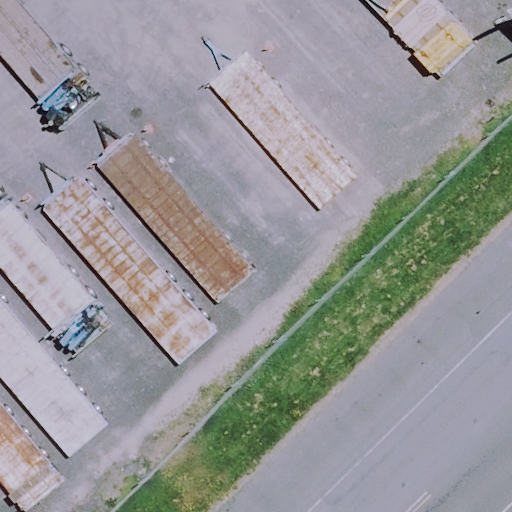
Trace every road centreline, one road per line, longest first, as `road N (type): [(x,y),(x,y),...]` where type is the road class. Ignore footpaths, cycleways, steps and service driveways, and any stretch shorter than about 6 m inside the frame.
road 1 (unknown): [(397,511),(0,44)]
road 2 (residential): [(511,423),(422,511)]
